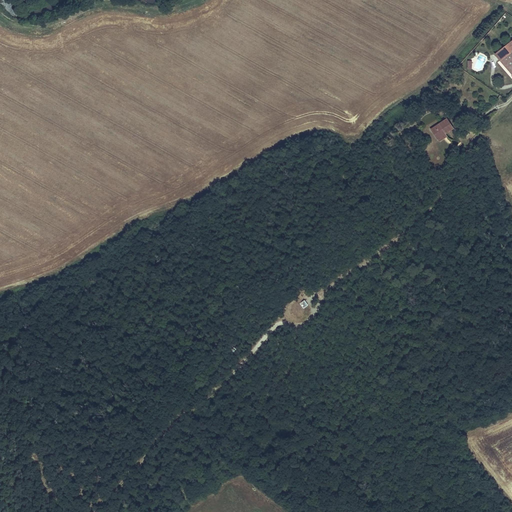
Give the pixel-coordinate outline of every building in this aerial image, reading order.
[(494,54),(501,63),(511,52),(511,38),(510,40),(494,54)] [(511,52),(501,63),(511,74),(511,52)] [(431,132),(437,141),(445,136),(453,130),(447,121),(431,132)] [(445,136),(437,141),(440,144),(448,138),(445,136)] [(304,299),(300,303),(303,308),(308,305),(304,299)]
